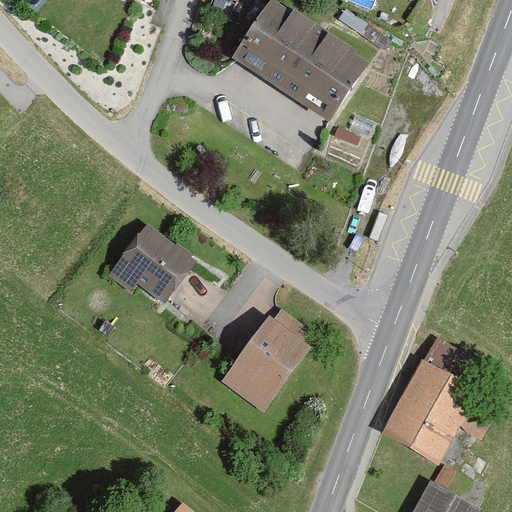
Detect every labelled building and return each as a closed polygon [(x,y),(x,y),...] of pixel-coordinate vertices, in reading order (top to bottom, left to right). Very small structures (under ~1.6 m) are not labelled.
[(368,62),(277,0),(268,0),(230,56),(327,122),(368,62)] [(388,216),(380,213),(371,239),(379,241),(388,216)] [(198,259),(149,222),(109,274),(131,292),(138,283),(165,302),(198,259)] [(271,333),(266,329),(220,392),(262,424),(309,360),(297,352),(308,337),(282,317),(271,333)] [(500,398),(423,357),(383,433),(440,463),(459,428),(479,439),(500,398)] [(465,497),(476,477),(446,461),(435,481),(465,497)] [(477,511),(479,509),(429,482),(412,511),(477,511)]
